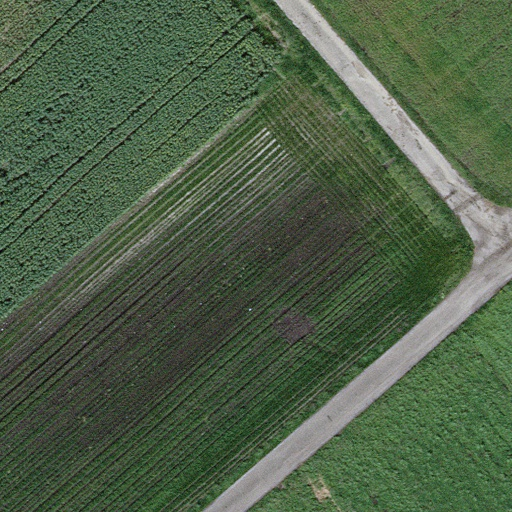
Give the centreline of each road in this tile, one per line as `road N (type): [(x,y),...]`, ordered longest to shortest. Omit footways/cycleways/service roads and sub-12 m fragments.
road 1 (track): [(511,260),(223,511)]
road 2 (track): [(511,246),(296,0)]
